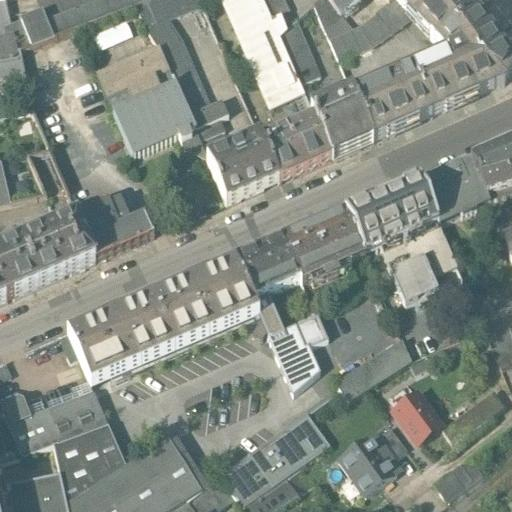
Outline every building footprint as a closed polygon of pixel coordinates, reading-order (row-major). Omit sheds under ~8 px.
[(46,8),(12,27),(20,58),(138,10),(161,0),(92,0),(50,17),(46,8)] [(161,0),(138,10),(148,32),(170,21),(202,8),(198,0),(161,0)] [(218,0),(267,112),(303,95),(300,90),(279,41),(272,25),(261,0),(218,0)] [(261,0),(272,25),(287,16),(279,0),(261,0)] [(325,0),(315,10),(331,45),(350,34),(339,18),(325,0)] [(325,0),(339,18),(359,2),(357,0),(325,0)] [(446,58),(354,95),(375,143),(413,127),(463,105),(506,86),(511,71),(511,66),(497,40),(459,0),(396,0),(392,4),(446,58)] [(378,0),(386,9),(392,4),(396,0),(378,0)] [(148,32),(157,52),(194,131),(204,154),(223,146),(218,135),(222,131),(219,122),(227,119),(221,105),(210,110),(170,21),(148,32)] [(0,41),(0,54),(3,69),(22,66),(20,58),(12,27),(5,29),(7,40),(0,41)] [(279,41),(300,90),(317,79),(294,28),(279,41)] [(157,52),(97,78),(133,160),(171,144),(176,150),(188,145),(184,136),(194,131),(157,52)] [(0,69),(0,82),(8,80),(12,95),(28,92),(22,66),(3,69),(0,69)] [(0,82),(0,97),(12,95),(8,80),(0,82)] [(312,113),(317,124),(333,161),(362,149),(375,143),(354,95),(312,113)] [(317,124),(264,146),(281,185),(297,177),(333,161),(317,124)] [(262,140),(209,162),(228,208),(243,201),(281,185),(264,146),(262,140)] [(511,142),(471,161),(490,205),(503,236),(511,233),(511,142)] [(465,163),(421,182),(442,229),(490,205),(471,161),(465,163)] [(1,169),(0,169),(0,213),(10,211),(1,169)] [(391,195),(346,214),(365,258),(382,252),(391,274),(406,308),(436,295),(430,282),(459,270),(442,229),(421,182),(391,195)] [(79,225),(97,265),(154,240),(134,194),(77,219),(79,225)] [(320,227),(283,244),(301,286),(310,282),(313,288),(353,272),(352,267),(365,258),(346,214),(320,227)] [(52,285),(97,265),(79,225),(0,259),(0,307),(7,305),(52,285)] [(264,252),(235,265),(254,307),(301,286),(283,244),(264,252)] [(108,321),(66,339),(89,391),(259,318),(254,307),(235,265),(220,272),(108,321)] [(326,343),(316,321),(270,341),(294,394),(320,373),(310,350),(326,343)] [(427,360),(414,338),(335,384),(348,406),(427,360)] [(511,343),(487,350),(511,369),(511,343)] [(6,368),(0,370),(0,387),(12,381),(6,368)] [(495,392),(445,427),(441,430),(454,448),(508,410),(495,392)] [(391,414),(416,449),(441,430),(445,427),(419,393),(391,414)] [(93,397),(49,415),(62,448),(109,430),(93,397)] [(1,409),(5,420),(23,463),(55,450),(62,448),(49,415),(31,422),(23,401),(1,409)] [(287,478),(329,447),(307,417),(221,482),(236,501),(243,511),(287,478)] [(391,429),(381,436),(398,459),(408,451),(391,429)] [(62,448),(55,450),(62,481),(68,511),(174,511),(210,489),(177,439),(128,470),(109,430),(62,448)] [(377,436),(341,462),(366,498),(397,477),(388,462),(393,459),(377,436)] [(471,458),(434,485),(447,503),(484,476),(471,458)] [(287,478),(243,511),(277,511),(300,495),(287,478)] [(68,511),(62,481),(1,494),(4,511),(68,511)] [(174,511),(221,511),(236,501),(221,482),(210,489),(174,511)] [(416,496),(426,511),(432,511),(443,505),(430,486),(416,496)]
